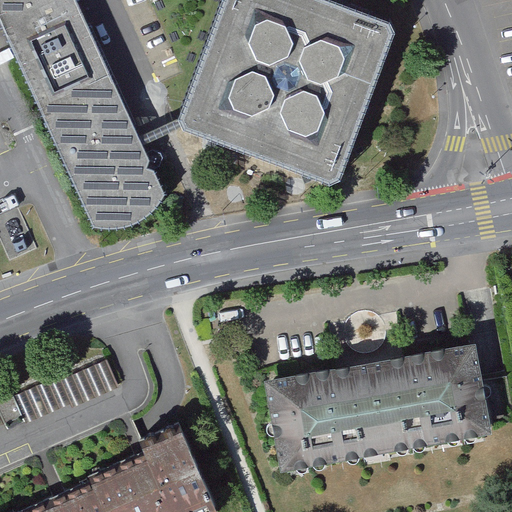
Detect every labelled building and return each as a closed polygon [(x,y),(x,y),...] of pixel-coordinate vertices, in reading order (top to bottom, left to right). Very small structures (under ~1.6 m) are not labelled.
[(0,0),(0,30),(85,219),(106,223),(125,221),(144,211),(160,189),(140,145),(135,136),(73,0),(0,0)] [(224,0),(183,115),(135,136),(140,145),(186,125),(322,176),(341,170),(393,37),(388,19),(339,0),(224,0)] [(472,345),(259,378),(280,478),(483,445),(472,345)] [(110,357),(0,395),(0,429),(5,427),(34,417),(122,386),(110,357)] [(0,505),(0,511),(216,511),(180,427),(0,505)]
